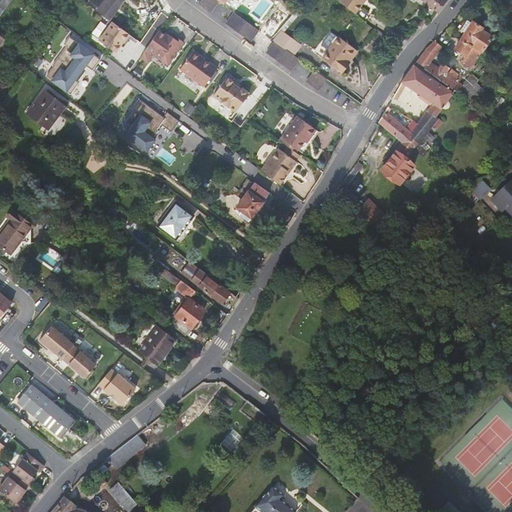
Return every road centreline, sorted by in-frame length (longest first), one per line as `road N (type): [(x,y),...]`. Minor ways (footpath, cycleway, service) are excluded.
road 1 (residential): [(360,130),(208,363)]
road 2 (unclassified): [(208,363),(315,441),(390,511)]
road 3 (residential): [(171,0),(295,94),(360,130)]
road 4 (residential): [(120,435),(6,341),(27,307),(0,280)]
road 5 (residential): [(458,0),(405,57),(360,130)]
